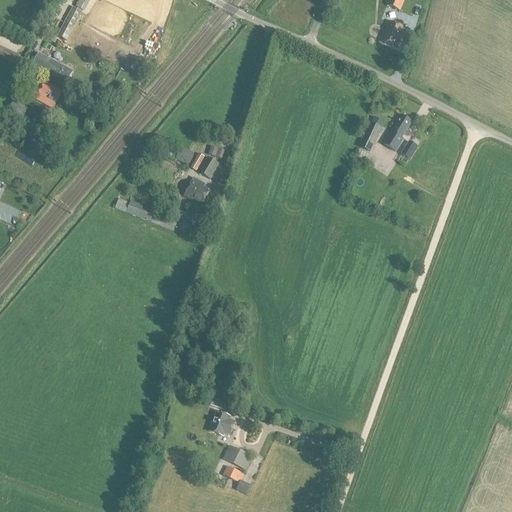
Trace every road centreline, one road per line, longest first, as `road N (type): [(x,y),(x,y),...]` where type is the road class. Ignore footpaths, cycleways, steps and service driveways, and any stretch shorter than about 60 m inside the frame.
road 1 (unclassified): [(477,125),(338,511)]
road 2 (unclassified): [(477,125),(211,0)]
